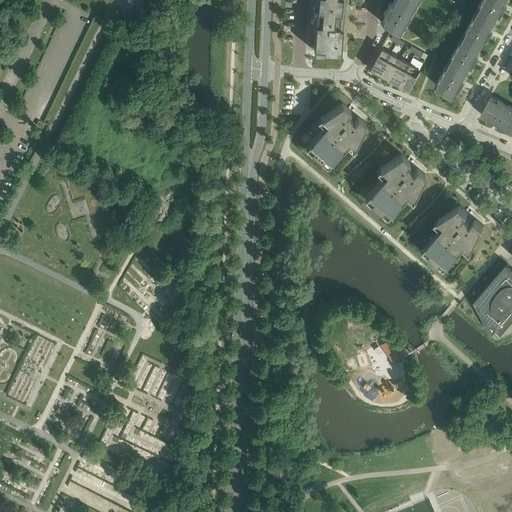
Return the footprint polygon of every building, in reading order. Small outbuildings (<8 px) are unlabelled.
[(318,0),(317,8),(316,24),(315,38),(314,51),(341,52),(342,26),(340,26),(341,10),(342,0),(318,0)] [(413,6),(401,0),(393,0),(392,3),(389,2),(385,9),(383,14),(385,15),(381,22),(398,32),(413,6)] [(484,0),(479,9),(496,18),(500,11),(502,13),(509,1),(507,0),(484,0)] [(479,9),(465,34),(482,44),(486,37),(488,38),(495,26),(493,25),(496,18),(479,9)] [(451,60),(468,69),(472,63),(474,64),(481,52),(478,51),(482,44),(465,34),(451,60)] [(369,68),(379,74),(390,53),(380,47),(369,68)] [(400,58),(390,53),(379,74),(388,79),(400,58)] [(388,79),(398,84),(409,63),(400,58),(388,79)] [(468,69),(451,60),(437,85),(454,95),(458,88),(460,89),(467,77),(464,76),(468,69)] [(409,63),(398,84),(408,90),(419,69),(409,63)] [(504,126),(511,129),(511,127),(511,107),(491,96),(482,113),(489,117),(488,119),(493,123),(495,120),(499,122),(497,125),(503,128),(504,126)] [(306,146),(328,164),(346,143),(353,149),(366,123),(359,117),(355,122),(345,113),(349,108),(348,107),(342,102),(318,119),(324,125),(306,146)] [(352,108),(348,113),(354,119),(358,114),(352,108)] [(365,197),(387,216),(405,194),(412,200),(425,174),(418,168),(414,173),(404,164),(408,159),(401,153),(377,170),(384,176),(365,197)] [(424,248),(446,267),(464,246),(471,251),(484,225),(477,219),(473,224),(463,215),(467,210),(460,204),(436,221),(442,227),(424,248)] [(466,216),(472,221),(476,216),(470,211),(466,216)] [(475,299),(474,301),(492,333),(496,329),(501,333),(511,320),(511,267),(507,263),(500,271),(478,295),(475,299)] [(391,337),(381,344),(395,364),(405,357),(391,337)]
